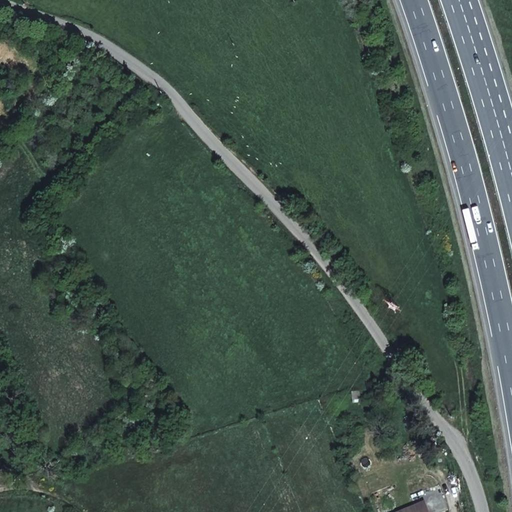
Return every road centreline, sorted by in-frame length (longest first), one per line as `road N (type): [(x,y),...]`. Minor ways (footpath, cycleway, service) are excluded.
road 1 (unclassified): [(483,511),(465,454),(326,261),(140,67),(0,8)]
road 2 (motorway): [(414,0),(478,217),(511,369)]
road 3 (motorway): [(511,190),(455,0)]
